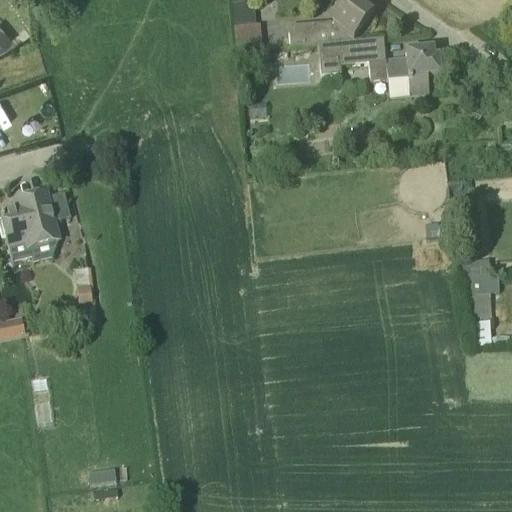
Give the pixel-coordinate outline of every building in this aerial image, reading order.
[(260,53),(259,28),(246,29),(242,0),(230,0),(236,57),(260,56),(260,53)] [(332,30),(289,34),(290,50),(317,47),(318,51),(351,47),(373,18),(352,2),(332,30)] [(35,6),(37,18),(50,15),(48,4),(35,6)] [(0,51),(13,41),(0,25),(0,51)] [(21,46),(29,40),(24,32),(15,38),(21,46)] [(375,45),(351,47),(318,51),(320,80),(340,78),(339,70),(368,67),(370,86),(386,84),(388,101),(409,99),(409,100),(428,98),(427,80),(440,79),(438,61),(433,61),(432,53),(405,56),(405,62),(377,65),(375,45)] [(261,68),(260,56),(236,57),(237,70),(261,68)] [(46,198),(24,204),(16,206),(18,212),(0,216),(0,220),(11,265),(31,260),(29,252),(58,245),(46,198)] [(94,326),(87,271),(74,273),(81,327),(94,326)] [(496,293),(496,280),(465,281),(466,323),(487,323),(487,293),(496,293)] [(490,348),(489,325),(470,326),(472,350),(490,348)] [(9,326),(0,328),(0,343),(12,341),(9,326)]
